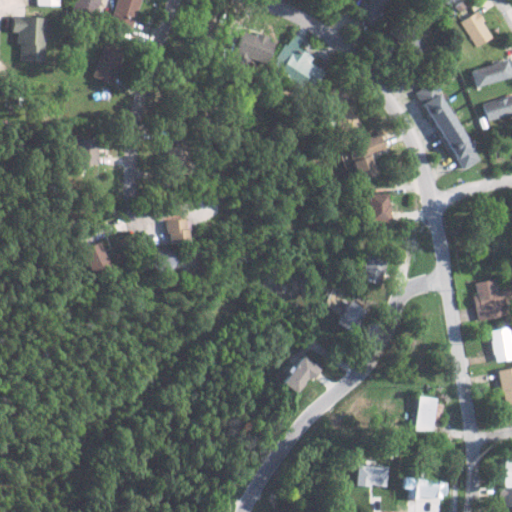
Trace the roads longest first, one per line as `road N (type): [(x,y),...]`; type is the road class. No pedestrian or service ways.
road 1 (residential): [(475,511),(475,440),(433,200),(411,136),(378,85),(336,43),(254,0)]
road 2 (residential): [(427,179),(398,298),(376,348),(270,463),(244,511)]
road 3 (residential): [(173,0),(130,134),(133,222)]
